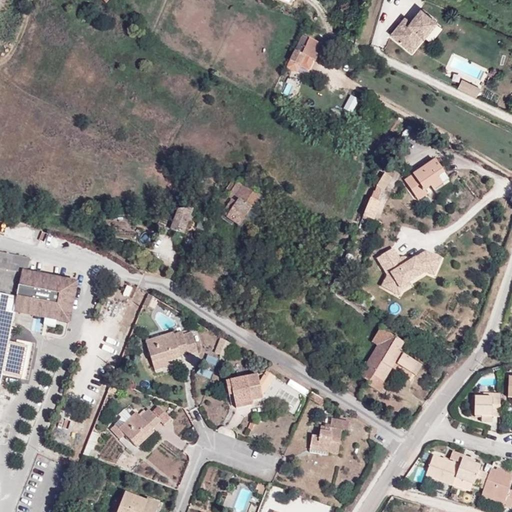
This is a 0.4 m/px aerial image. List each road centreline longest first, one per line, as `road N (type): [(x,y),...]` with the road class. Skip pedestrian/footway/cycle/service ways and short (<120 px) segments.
road 1 (residential): [(408,449),(162,286)]
road 2 (residential): [(506,184),(432,152),(401,171),(381,217),(417,234),(450,228)]
road 3 (residential): [(511,167),(345,77)]
road 4 (tertiary): [(511,275),(490,340),(424,428)]
road 5 (residential): [(511,121),(364,48)]
road 6 (residential): [(181,511),(200,456),(218,448),(261,467)]
